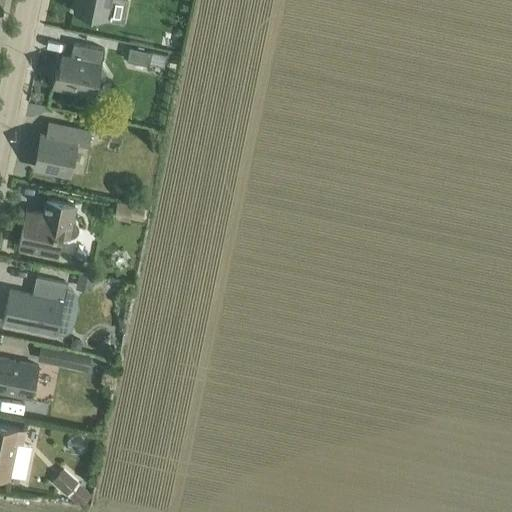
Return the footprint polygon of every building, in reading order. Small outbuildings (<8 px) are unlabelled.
[(75,0),(73,11),(107,19),(122,22),(127,0),(75,0)] [(101,64),(104,48),(73,42),(70,56),(61,54),(58,70),(55,69),(51,85),(94,94),(98,78),(106,73),(101,64)] [(151,52),(129,47),(127,60),(148,65),(165,68),(167,56),(151,52)] [(145,80),(142,104),(156,106),(159,81),(145,80)] [(97,135),(119,140),(122,125),(100,121),(97,135)] [(90,130),(66,125),(64,137),(41,132),(34,167),(68,174),(75,140),(87,143),(90,130)] [(72,219),(71,219),(74,203),(46,197),(43,213),(32,211),(30,221),(23,219),(18,245),(58,253),(61,235),(69,236),(70,236),(72,236),(73,235),(75,235),(76,233),(77,232),(78,231),(78,229),(78,228),(78,226),(78,225),(77,223),(76,222),(75,221),(74,220),(72,219)] [(116,203),(113,219),(130,223),(130,220),(142,222),(144,209),(133,207),(116,203)] [(90,287),(93,275),(77,272),(75,283),(90,287)] [(32,294),(9,289),(2,321),(56,332),(67,282),(36,276),(32,294)] [(70,339),(70,343),(72,346),(76,347),(80,345),(81,340),(78,337),(74,336),(70,339)] [(42,345),(39,358),(61,363),(78,367),(81,353),(64,349),(42,345)] [(38,365),(0,357),(0,389),(32,396),(38,365)] [(0,476),(8,478),(9,475),(25,478),(31,447),(21,445),(21,443),(24,428),(0,423),(0,476)] [(78,481),(61,466),(50,479),(66,494),(78,481)]
